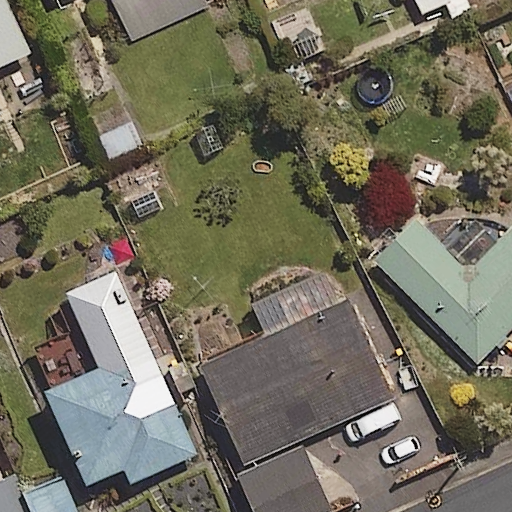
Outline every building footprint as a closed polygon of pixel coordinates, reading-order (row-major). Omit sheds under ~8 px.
[(0,65),(34,52),(11,0),(0,0),(0,120),(3,119),(0,110),(0,65)] [(114,0),(132,39),(208,5),(206,0),(114,0)] [(456,0),(412,0),(420,16),(456,0)] [(466,271),(413,219),(370,261),(474,364),(511,325),(511,230),(509,228),(466,271)] [(201,453),(125,269),(73,291),(105,368),(53,389),(91,482),(128,467),(134,481),(201,453)] [(396,397),(353,300),(205,366),(251,468),(241,472),(258,511),(330,511),(334,511),(302,439),(396,397)] [(0,482),(0,511),(30,511),(14,476),(0,482)] [(79,511),(68,481),(29,494),(35,511),(79,511)]
